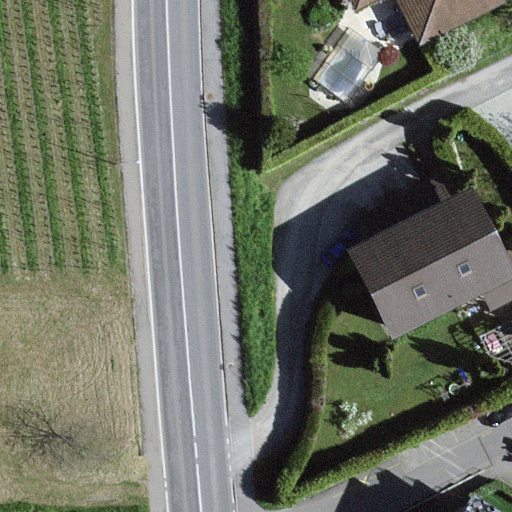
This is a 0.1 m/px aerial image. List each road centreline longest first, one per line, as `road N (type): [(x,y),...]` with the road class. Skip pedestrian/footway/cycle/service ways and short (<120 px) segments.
road 1 (residential): [(511,71),(378,137),(313,186),(292,246),(290,353),(276,419),(255,441),(195,455)]
road 2 (primary): [(167,0),(195,455)]
